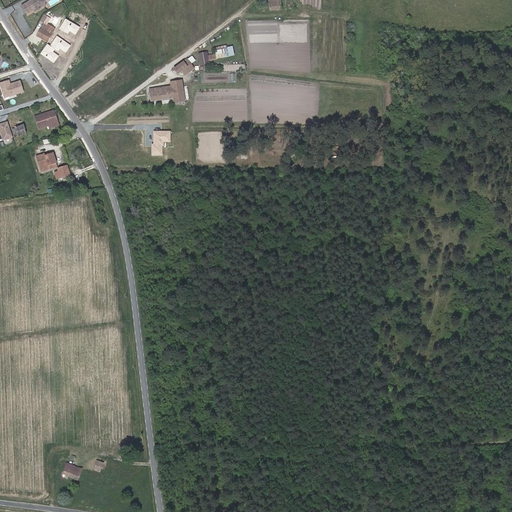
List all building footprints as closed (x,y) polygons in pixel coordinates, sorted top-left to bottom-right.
[(22,0),(20,2),(25,10),(32,5),(34,7),(38,5),(37,2),(38,2),(44,2),(43,0),(22,0)] [(280,0),(268,0),(270,9),(282,7),(280,0)] [(54,27),(47,40),(62,48),(65,43),(58,38),(67,21),(59,17),(54,27)] [(54,27),(43,21),(36,33),(47,40),(54,27)] [(217,58),(235,54),(233,46),(215,50),(217,58)] [(184,75),(194,68),(187,59),(183,62),(186,67),(181,70),(184,75)] [(176,73),(181,70),(186,67),(183,62),(173,68),(176,73)] [(172,101),(179,100),(179,96),(182,95),(179,79),(168,81),(169,86),(147,90),(149,101),(171,97),(172,101)] [(17,94),(25,92),(21,81),(14,83),(14,84),(12,84),(12,83),(11,83),(10,80),(1,82),(4,91),(5,91),(6,92),(10,94),(17,92),(17,94)] [(38,128),(58,123),(55,112),(53,113),(51,113),(37,118),(35,118),(38,128)] [(13,136),(8,121),(0,123),(0,129),(3,139),(13,136)] [(27,133),(24,121),(14,124),(15,128),(17,128),(19,134),(19,135),(27,133)] [(152,143),(152,155),(163,155),(164,141),(171,141),(171,130),(154,130),(153,143),(152,143)] [(42,155),(42,153),(35,155),(39,166),(48,164),(49,167),(56,165),(52,152),(44,155),(42,155)] [(54,171),(55,178),(68,174),(66,165),(56,168),(57,170),(54,171)] [(92,471),(100,474),(103,465),(96,462),(92,471)] [(81,470),(66,464),(62,475),(79,482),(82,474),(80,474),(81,470)]
